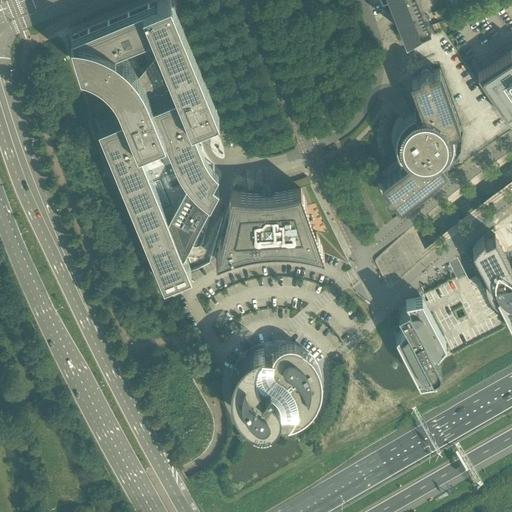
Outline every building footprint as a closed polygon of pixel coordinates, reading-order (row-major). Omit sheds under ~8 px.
[(153,0),(71,34),(74,46),(81,66),(75,68),(98,124),(133,208),(163,283),(164,283),(191,271),(183,250),(186,244),(190,243),(190,244),(191,244),(192,245),(193,245),(194,246),(195,246),(197,246),(198,245),(199,245),(200,244),(201,243),(201,242),(202,242),(202,241),(204,233),(207,225),(221,222),(225,208),(240,161),(219,111),(173,0),(153,0)] [(381,0),(382,2),(388,0),(391,0),(397,12),(398,17),(401,24),(405,34),(407,33),(409,33),(430,24),(426,14),(423,8),(421,2),(420,0),(381,0)] [(443,14),(440,8),(434,11),(436,17),(443,14)] [(441,28),(438,22),(432,24),(434,30),(441,28)] [(481,70),(481,71),(477,73),(505,113),(503,115),(504,116),(506,116),(507,117),(509,118),(511,118),(511,49),(490,64),(481,70)] [(428,70),(427,69),(426,69),(425,69),(424,69),(423,70),(422,70),(422,71),(421,72),(421,73),(421,74),(421,75),(419,76),(411,79),(421,106),(414,108),(415,111),(413,112),(411,112),(409,114),(407,115),(405,116),(404,118),(402,119),(400,122),(399,123),(398,125),(397,127),(397,129),(396,131),(396,133),(396,136),(395,138),(396,140),(396,142),(396,144),(397,146),(397,148),(398,150),(399,152),(400,154),(401,155),(399,157),(404,163),(381,180),(387,189),(386,190),(386,191),(386,192),(386,193),(386,194),(386,195),(387,196),(388,197),(389,197),(390,197),(391,197),(392,197),(393,196),(399,204),(447,168),(442,161),(443,159),(445,158),(446,157),(447,155),(448,154),(450,151),(451,149),(451,147),(452,145),(453,143),(453,141),(453,139),(453,136),(453,134),(453,132),(452,130),(451,128),(460,125),(440,69),(430,72),(429,71),(428,70)] [(300,186),(301,187),(310,183),(307,176),(306,176),(305,176),(304,177),(301,178),(298,179),(295,180),(293,180),(290,181),(287,182),(284,182),(281,183),(278,183),(275,184),(272,184),(272,192),(273,192),(277,191),(282,191),(286,190),(291,189),(295,188),(300,186)] [(232,190),(227,208),(227,209),(228,209),(221,235),(216,259),(220,257),(224,255),(228,253),(233,252),(237,250),(242,249),(246,248),(251,247),(256,246),(262,246),(277,245),(282,245),(287,245),(292,245),(296,246),(301,247),(306,248),(310,249),(315,250),(320,251),(324,253),(301,187),(300,186),(295,188),(291,189),(286,190),(282,191),(277,191),(273,192),(272,192),(268,192),(264,193),(260,193),(259,193),(254,193),(253,193),(250,192),(249,192),(246,192),(241,191),(236,191),(232,190)] [(511,266),(495,234),(485,239),(484,235),(481,238),(479,240),(477,242),(475,244),(474,246),(472,248),(485,272),(485,275),(485,277),(485,279),(485,281),(485,284),(486,286),(487,288),(488,290),(489,292),(490,294),(491,296),(493,297),(494,299),(496,300),(498,302),(500,303),(501,304),(511,324),(511,266)] [(166,283),(172,295),(181,290),(175,279),(166,283)] [(405,297),(407,300),(408,302),(398,307),(408,326),(406,327),(404,324),(395,333),(419,378),(434,375),(435,374),(434,371),(437,369),(438,369),(439,368),(439,367),(440,366),(440,365),(440,364),(440,363),(440,362),(440,361),(440,360),(436,353),(433,347),(435,346),(437,349),(446,340),(422,295),(405,297)] [(302,347),(301,346),(298,345),(296,344),(294,343),(291,343),(289,343),(287,343),(285,344),(284,344),(282,345),(281,346),(279,346),(278,348),(276,349),(275,350),(274,351),(273,353),(273,355),(272,356),(272,358),(268,357),(268,356),(267,355),(267,354),(266,354),(266,353),(265,353),(264,353),(263,353),(262,353),(262,354),(261,354),(261,355),(261,356),(257,355),(257,353),(258,351),(259,349),(261,347),(262,346),(263,344),(264,343),(261,344),(258,345),(256,345),(254,347),(251,348),(249,349),(246,352),(244,353),(242,355),(240,357),(239,359),(237,361),(236,363),(234,365),(233,368),(232,370),(231,373),(231,376),(230,378),(230,381),(230,383),(230,386),(230,389),(230,391),(231,394),(231,396),(232,399),(233,401),(234,404),(235,406),(236,408),(238,410),(240,412),(241,414),(243,416),(245,418),(247,420),(249,421),(252,422),(254,424),(256,424),(257,425),(259,425),(261,425),(263,425),(264,425),(266,424),(268,424),(269,423),(271,423),(272,422),(274,421),(275,419),(276,418),(277,417),(278,415),(279,414),(279,412),(280,410),(295,413),(294,415),(293,417),(292,419),(291,421),(289,423),(288,424),(287,425),(291,424),(293,423),(296,422),(298,421),(301,420),(302,419),(304,418),(306,416),(308,414),(310,413),(312,411),(313,409),(315,406),(316,404),(318,402),(319,399),(320,397),(320,395),(321,392),(322,389),(322,388),(322,385),(322,382),(322,380),(321,377),(321,374),(320,371),(319,369),(319,367),(317,364),(316,362),(315,360),(314,358),(312,356),(310,354),(308,352),(306,350),(304,349),(302,347)] [(205,360),(214,378),(222,373),(213,356),(205,360)]
